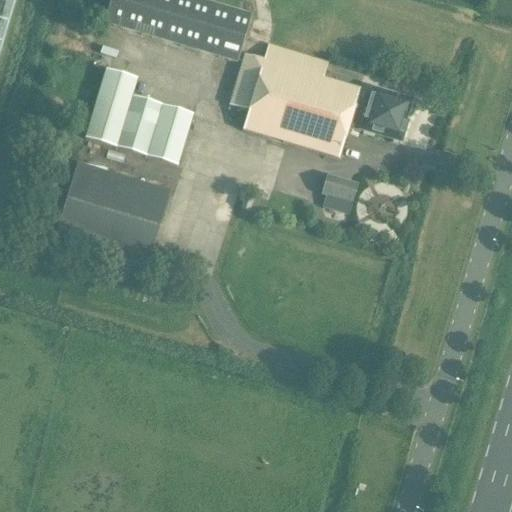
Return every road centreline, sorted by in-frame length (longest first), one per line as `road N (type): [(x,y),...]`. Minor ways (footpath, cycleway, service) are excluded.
road 1 (unclassified): [(511,157),(407,511)]
road 2 (unknown): [(356,142),(507,174)]
